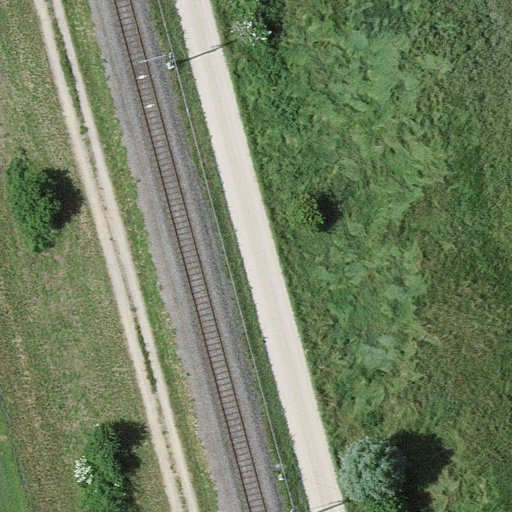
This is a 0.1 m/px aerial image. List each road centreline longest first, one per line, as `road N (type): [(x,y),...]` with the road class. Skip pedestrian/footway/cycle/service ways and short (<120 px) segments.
road 1 (track): [(185,511),(49,0)]
road 2 (track): [(326,511),(191,0)]
